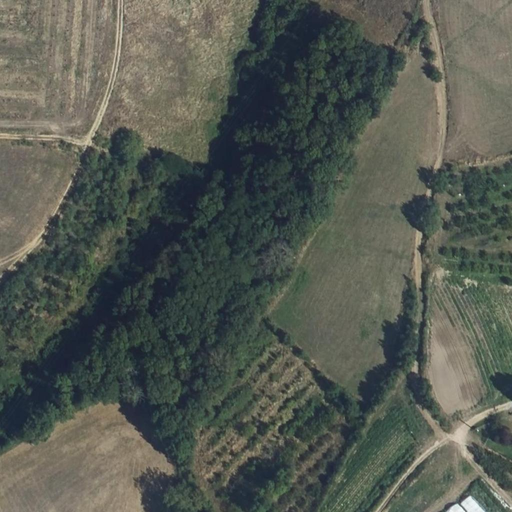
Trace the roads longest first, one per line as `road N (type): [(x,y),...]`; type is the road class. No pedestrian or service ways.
road 1 (track): [(450,437),(417,398),(423,237),(444,139),(427,0)]
road 2 (track): [(0,136),(90,139),(110,86),(121,0)]
road 3 (track): [(374,511),(414,465),(477,416),(511,406)]
